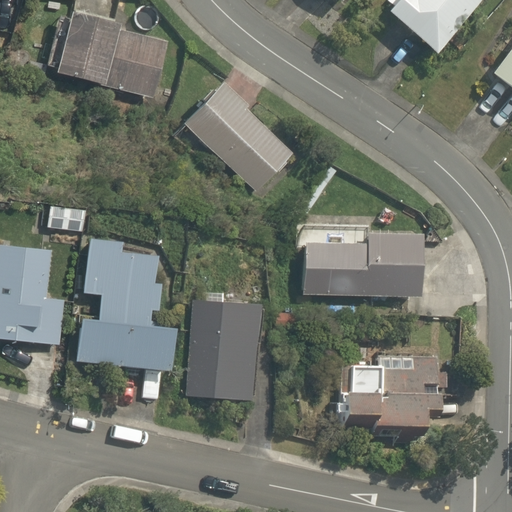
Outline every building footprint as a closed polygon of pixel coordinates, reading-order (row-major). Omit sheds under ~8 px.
[(481,0),(394,0),(379,18),(428,61),(481,0)] [(167,37),(62,6),(43,75),(147,105),(167,37)] [(511,43),(482,86),(511,106),(511,43)] [(291,151),(215,84),(182,128),(260,191),(291,151)] [(293,214),(290,294),(417,299),(420,219),(293,214)] [(156,283),(159,251),(123,247),(124,236),(87,231),(80,295),(98,297),(96,312),(79,310),(74,358),(169,369),(174,326),(159,324),(163,284),(156,283)] [(0,339),(51,346),(58,297),(46,295),(53,248),(0,240),(0,339)] [(259,301),(188,297),(183,395),(254,398),(259,301)] [(336,348),(335,410),(372,411),(372,426),(442,427),(443,350),(336,348)]
